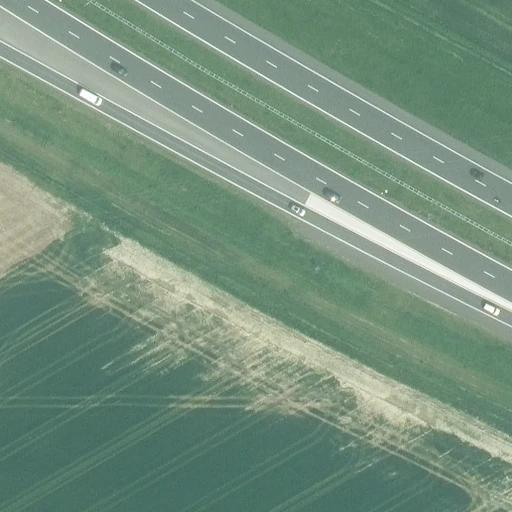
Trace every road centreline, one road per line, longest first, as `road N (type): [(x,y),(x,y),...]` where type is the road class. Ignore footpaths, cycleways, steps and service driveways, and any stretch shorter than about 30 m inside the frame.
road 1 (motorway): [(0,47),(302,211),(511,304)]
road 2 (motorway): [(18,0),(277,155),(511,281)]
road 3 (motorway): [(511,198),(164,0)]
